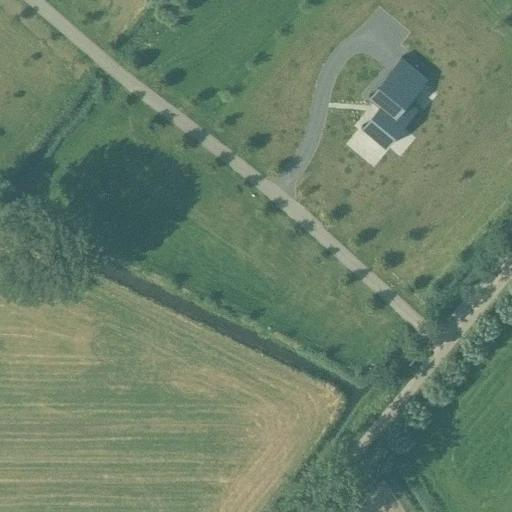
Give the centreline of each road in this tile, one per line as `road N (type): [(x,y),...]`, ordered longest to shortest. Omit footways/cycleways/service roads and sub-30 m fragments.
road 1 (unclassified): [(33,0),(444,346)]
road 2 (unclassified): [(298,511),(444,346)]
